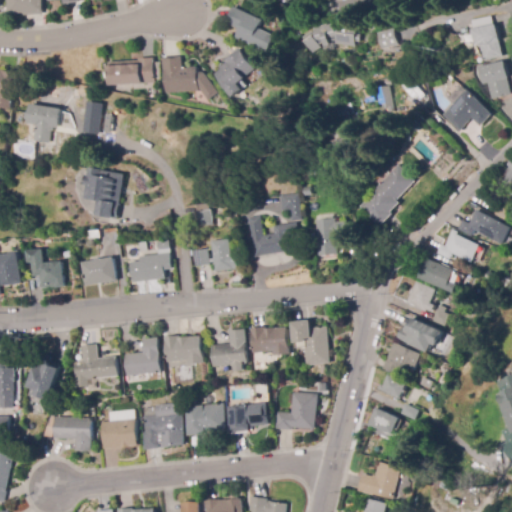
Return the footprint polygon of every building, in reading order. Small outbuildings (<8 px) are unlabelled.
[(9,14),(8,0),(44,0),(45,12),(9,14)] [(265,52),(236,39),(240,30),(227,24),(234,7),(263,21),(259,29),(273,36),(265,52)] [(484,61),(480,46),(476,47),(473,30),(474,30),(472,21),(492,17),(494,26),(497,25),(501,42),(500,42),(503,57),(484,61)] [(312,54),(302,38),(311,33),(312,34),(314,33),(313,29),(322,27),(322,26),(327,25),(327,26),(334,24),(335,29),(338,29),(338,26),(358,29),(357,35),(361,36),(360,43),(356,42),(355,47),(336,44),(336,41),(332,41),(330,41),(330,42),(332,42),(334,50),(324,52),(322,44),(324,43),(324,42),(322,43),(319,45),(320,48),(312,54)] [(382,50),(378,34),(395,30),(399,46),(382,50)] [(233,99),(215,75),(222,70),(219,67),(225,63),(224,61),(240,49),(256,71),(239,84),(244,90),(233,99)] [(208,101),(200,89),(200,91),(165,94),(162,59),(182,57),(183,68),(198,67),(198,73),(204,73),(219,93),(208,101)] [(110,86),(108,62),(140,61),(140,59),(155,58),(157,83),(110,86)] [(511,95),(492,100),(488,84),(484,85),(480,68),(507,62),(511,78),(508,79),(511,95)] [(12,110),(0,108),(0,69),(18,73),(12,110)] [(423,99),(409,82),(413,79),(427,96),(423,99)] [(381,116),(378,89),(391,87),(395,115),(381,116)] [(461,132),(444,115),(469,90),(494,115),(482,127),(474,119),(461,132)] [(99,134),(85,132),(89,103),(104,105),(99,134)] [(344,120),(339,107),(350,103),(355,115),(344,120)] [(50,144),(34,142),(36,126),(24,124),(26,105),(62,109),(59,129),(54,129),(54,132),(52,131),(50,144)] [(331,151),(329,142),(337,141),(338,150),(331,151)] [(511,192),(511,194),(497,181),(510,168),(508,166),(511,161),(511,192)] [(382,227),(361,207),(400,166),(416,181),(398,201),(401,203),(392,212),(394,214),(382,227)] [(102,170),(127,175),(119,218),(116,217),(115,221),(98,217),(100,204),(85,201),(88,185),(85,184),(87,175),(90,176),(92,168),(102,170)] [(305,196),(304,188),(312,187),(313,196),(305,196)] [(292,222),(291,212),(283,212),(282,196),(301,194),(303,221),(292,222)] [(199,228),(197,206),(210,205),(210,211),(213,211),(214,227),(199,228)] [(511,213),(509,221),(496,215),(500,207),(511,213)] [(478,211),(511,228),(511,230),(504,245),(475,231),(473,236),(467,233),(459,230),(463,221),(471,225),(478,211)] [(256,258),(250,219),(263,216),(266,236),(277,234),(275,227),(299,223),(301,235),(289,237),(292,252),(256,258)] [(320,257),(317,221),(337,219),(337,223),(348,222),(349,234),(338,235),(338,239),(341,239),(342,247),(339,247),(340,255),(320,257)] [(89,240),(89,232),(100,231),(101,239),(89,240)] [(472,262),(454,254),(451,260),(437,254),(441,245),(446,247),(453,231),(481,243),(472,262)] [(216,272),(213,242),(230,240),(232,255),(237,255),(239,269),(216,272)] [(160,255),(158,243),(170,241),(172,253),(160,255)] [(141,253),(140,244),(148,243),(149,252),(141,253)] [(42,289),(41,277),(34,277),(33,264),(28,264),(27,251),(45,250),(46,264),(63,262),(66,287),(42,289)] [(197,267),(196,251),(210,250),(211,266),(197,267)] [(2,287),(0,275),(0,255),(18,253),(23,284),(2,287)] [(135,283),(132,264),(142,263),(142,258),(171,254),(173,270),(166,270),(167,279),(135,283)] [(86,287),(82,264),(115,258),(119,281),(86,287)] [(455,294),(418,278),(426,259),(456,272),(452,282),(459,285),(455,294)] [(489,270),(496,274),(493,280),(485,277),(489,270)] [(511,280),(509,287),(502,284),(505,276),(511,280)] [(433,312),(427,310),(426,312),(408,305),(412,295),(411,294),(412,290),(414,291),(418,283),(437,291),(431,304),(435,306),(433,312)] [(447,326),(433,320),(437,309),(451,315),(447,326)] [(416,317),(448,331),(441,345),(437,344),(433,352),(399,338),(404,326),(410,329),(412,323),(414,323),(416,317)] [(308,367),(306,348),(296,349),(293,323),(313,321),(313,329),(329,327),(333,364),(308,367)] [(252,330),(288,328),(289,357),(275,358),(275,353),(253,355),(252,330)] [(235,372),(234,366),(214,368),(212,346),(231,344),(230,332),(247,330),(250,364),(244,364),(245,371),(235,372)] [(189,366),(188,361),(168,363),(165,338),(181,336),(181,339),(202,337),(205,364),(189,366)] [(135,382),(135,376),(128,377),(126,355),(146,353),(145,340),(160,339),(164,379),(135,382)] [(410,381),(384,370),(396,343),(422,354),(410,381)] [(90,388),(90,387),(79,388),(76,367),(85,366),(83,347),(98,345),(100,360),(119,358),(121,377),(96,380),(97,387),(90,388)] [(63,368),(51,400),(36,394),(38,390),(29,386),(41,353),(53,358),(51,362),(56,364),(56,365),(63,368)] [(0,409),(0,361),(8,361),(8,369),(17,369),(17,376),(18,376),(18,382),(16,382),(16,409),(0,409)] [(511,376),(511,460),(510,461),(504,445),(511,442),(508,432),(511,430),(511,427),(505,410),(504,411),(500,402),(502,402),(499,395),(503,394),(498,382),(511,376)] [(400,399),(380,389),(382,385),(386,387),(391,377),(408,385),(405,391),(407,392),(406,394),(403,393),(400,399)] [(429,392),(422,388),(426,380),(433,383),(429,392)] [(270,395),(255,392),(254,384),(269,382),(270,395)] [(293,431),(277,429),(278,412),(292,414),(294,392),(320,395),(316,430),(293,428),(293,431)] [(232,433),(230,407),(269,403),(271,426),(254,428),(254,429),(252,429),(253,431),(232,433)] [(407,403),(422,410),(418,420),(403,413),(407,403)] [(145,451),(143,433),(146,433),(144,417),(146,417),(145,408),(181,404),(185,446),(145,451)] [(189,436),(186,409),(225,404),(229,431),(189,436)] [(395,434),(370,425),(376,408),(405,419),(400,432),(396,431),(395,434)] [(106,450),(103,423),(110,422),(110,413),(136,410),(139,446),(106,450)] [(53,438),(44,437),(50,416),(55,416),(53,438)] [(10,432),(0,431),(0,417),(11,417),(10,432)] [(92,452),(77,451),(78,440),(55,439),(55,418),(94,419),(92,452)] [(409,463),(391,460),(394,442),(413,446),(409,463)] [(4,503),(0,502),(0,447),(15,451),(4,503)] [(394,500),(359,492),(363,475),(376,478),(380,463),(401,468),(394,500)] [(249,511),(251,497),(269,499),(268,502),(288,504),(287,511),(249,511)] [(206,511),(206,502),(244,499),(244,511),(206,511)] [(366,511),(369,501),(388,506),(386,511),(366,511)] [(200,511),(200,502),(181,502),(181,511),(200,511)]
